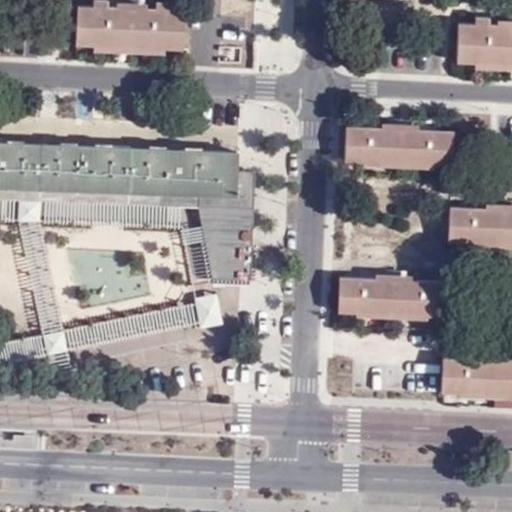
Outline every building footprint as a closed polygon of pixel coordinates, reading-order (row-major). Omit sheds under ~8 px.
[(81,4),(79,41),(185,46),(187,9),(81,4)] [(511,24),(460,22),(458,60),(511,62),(511,24)] [(455,130),(348,124),(346,158),(453,163),(455,130)] [(0,184),(39,186),(41,143),(0,141),(0,184)] [(129,190),(131,148),(85,146),(41,143),(39,186),(129,190)] [(131,148),(129,190),(237,196),(238,171),(239,154),(184,151),(131,148)] [(257,172),(238,171),(237,196),(129,190),(39,186),(0,184),(0,198),(202,208),(216,279),(217,242),(254,243),(257,172)] [(511,207),(450,205),(448,238),(511,241),(511,207)] [(217,242),(216,279),(252,281),(254,243),(217,242)] [(446,281),(340,276),(339,309),(445,314),(446,281)] [(196,294),(199,325),(223,323),(219,292),(196,294)] [(66,348),(197,323),(193,302),(62,328),(66,348)] [(511,358),(442,356),(441,389),(511,391),(511,358)]
